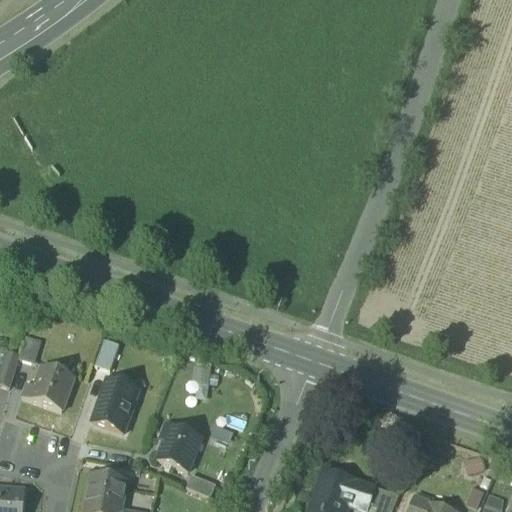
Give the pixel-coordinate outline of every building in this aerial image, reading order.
[(17,368),(30,372),(36,352),(23,348),(17,368)] [(0,379),(0,390),(9,393),(19,360),(7,357),(0,379)] [(195,369),(193,398),(210,400),(213,370),(195,369)] [(21,402),(61,416),(74,382),(42,371),(35,391),(26,388),(21,402)] [(92,427),(123,438),(137,396),(107,385),(92,427)] [(157,465),(187,477),(200,444),(165,430),(159,446),(164,448),(157,465)] [(309,511),(346,511),(349,506),(367,511),(374,493),(322,475),(309,511)] [(84,511),(121,511),(126,486),(91,479),(84,511)] [(185,493),(210,504),(216,491),(191,480),(185,493)] [(392,511),(397,501),(374,493),(367,511),(392,511)] [(22,511),(24,497),(0,495),(0,511),(22,511)] [(482,511),(501,511),(503,501),(484,499),(482,511)] [(439,511),(413,502),(409,511),(439,511)]
